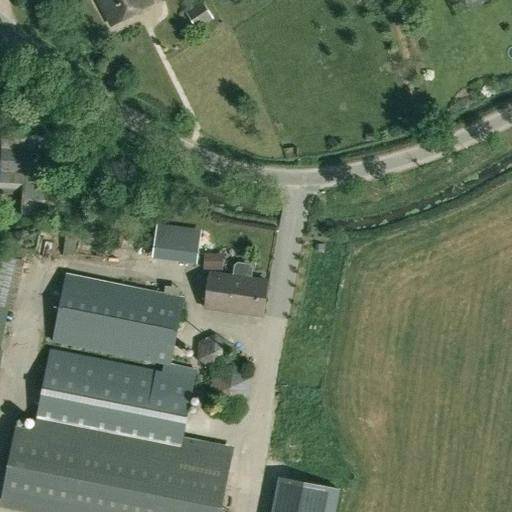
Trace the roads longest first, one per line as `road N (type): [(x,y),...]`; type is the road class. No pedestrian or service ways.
road 1 (unclassified): [(0,21),(105,102),(191,153),(243,170),(349,173),(430,151),(511,113)]
road 2 (track): [(304,176),(233,511)]
